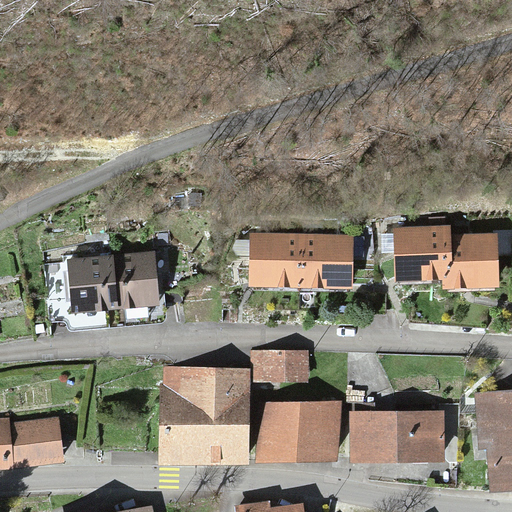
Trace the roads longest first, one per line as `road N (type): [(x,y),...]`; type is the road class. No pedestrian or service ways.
road 1 (unclassified): [(511,41),(146,153),(0,222)]
road 2 (residential): [(511,347),(277,340),(0,354)]
road 3 (tertiary): [(511,511),(301,482),(115,476)]
road 4 (track): [(0,155),(106,153),(126,163)]
